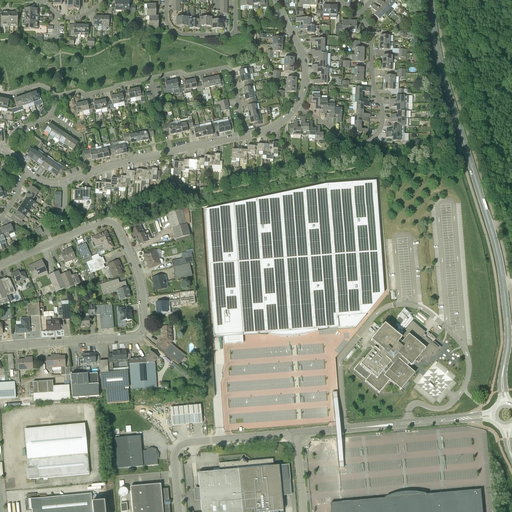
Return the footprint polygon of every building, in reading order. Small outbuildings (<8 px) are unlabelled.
[(390,9),(384,4),(380,0),(378,0),(377,2),(381,7),(379,9),(384,14),(390,9)] [(395,3),(391,0),(385,0),(386,1),(384,4),(390,9),(395,3)] [(122,11),(122,2),(115,2),(115,5),(111,5),(111,12),(115,13),(115,11),(122,11)] [(132,13),(132,5),(129,5),(129,2),(122,2),(122,11),(128,11),(128,13),(132,13)] [(330,15),(330,6),(323,5),(323,11),(320,11),(319,18),(322,18),(322,15),(330,15)] [(384,14),(379,9),(374,5),(371,8),(376,13),(374,15),(379,20),(384,14)] [(101,17),(101,30),(106,30),(106,28),(109,28),(109,23),(112,23),(112,16),(108,16),(108,17),(101,17)] [(300,26),(314,26),(310,26),(310,18),(296,18),(296,22),(303,22),(303,25),(300,25),(300,26)] [(217,20),(217,29),(223,29),(223,27),(227,27),(227,21),(223,21),(223,20),(217,20)] [(349,30),(349,21),(343,21),(342,25),(339,25),(339,32),(342,32),(342,30),(349,30)] [(349,21),(349,30),(355,30),(355,33),(360,33),(360,27),(356,26),(356,22),(349,21)] [(282,52),(282,45),(272,45),(272,51),(267,51),(266,54),(273,55),(273,52),(282,52)] [(360,48),(360,45),(353,45),(353,49),(355,49),(355,55),(364,55),(364,48),(360,48)] [(324,54),(325,46),(317,46),(317,50),(310,50),(310,54),(312,54),(326,54),(324,54)] [(326,69),(326,61),(319,61),(318,65),(312,65),(311,69),(313,69),(328,69),(326,69)] [(252,68),(249,69),(248,66),(241,68),(241,70),(238,71),(240,77),(249,75),(253,74),(252,68)] [(245,85),(252,83),(252,80),(250,81),(249,75),(240,77),(241,83),(244,82),(245,85)] [(213,78),(215,86),(220,85),(221,87),(224,86),(222,78),(219,79),(219,76),(213,78)] [(327,84),(327,76),(320,76),(320,80),(313,80),(313,84),(327,84)] [(203,89),(209,87),(207,79),(201,80),(201,83),(199,83),(200,91),(203,91),(203,89)] [(182,93),(180,85),(178,86),(177,80),(171,81),(173,90),(173,93),(174,94),(179,93),(180,94),(182,93)] [(200,91),(199,83),(196,84),(195,80),(189,81),(191,89),(197,88),(198,92),(200,91)] [(168,95),(173,93),(173,90),(171,81),(165,83),(165,85),(162,86),(164,93),(167,93),(168,95)] [(192,93),(191,89),(189,81),(183,82),(183,85),(180,85),(182,93),(184,93),(184,94),(192,93)] [(244,95),(252,93),(251,87),(253,86),(252,83),(245,85),(245,88),(243,89),(244,95)] [(133,90),(135,98),(140,97),(141,102),(145,102),(142,88),(140,89),(139,88),(133,90)] [(129,99),(135,98),(133,90),(127,91),(128,95),(126,96),(127,104),(130,103),(129,99)] [(41,100),(39,101),(36,93),(36,92),(30,94),(33,103),(34,103),(34,106),(38,106),(39,105),(42,103),(41,100)] [(248,103),(256,101),(256,98),(254,98),(252,93),(244,95),(245,100),(248,100),(248,103)] [(28,105),(33,103),(30,94),(25,96),(28,105)] [(127,104),(126,96),(123,97),(122,94),(116,95),(118,104),(124,103),(125,107),(128,106),(127,104)] [(112,105),(118,104),(116,95),(110,97),(111,101),(108,102),(110,110),(113,109),(112,105)] [(319,110),(319,107),(319,100),(320,96),(309,95),(307,102),(308,104),(314,104),(314,102),(315,102),(315,109),(319,110)] [(362,99),(362,95),(355,95),(351,95),(351,103),(355,103),(369,103),(369,99),(362,99)] [(22,107),(28,105),(25,96),(19,98),(22,107)] [(17,109),(22,107),(19,98),(14,100),(17,109)] [(110,110),(108,102),(106,102),(105,100),(99,101),(101,110),(107,108),(107,110),(110,110)] [(101,112),(101,110),(99,101),(93,103),(94,105),(91,106),(93,114),(96,113),(101,112)] [(248,112),(256,110),(255,104),(257,104),(256,101),(248,103),(249,106),(246,106),(248,112)] [(93,114),(91,106),(88,106),(87,102),(81,103),(83,112),(89,110),(90,114),(93,114)] [(77,113),(83,112),(81,103),(75,105),(76,107),(73,108),(74,115),(78,115),(77,113)] [(397,111),(404,111),(405,111),(407,111),(407,104),(404,104),(404,103),(390,103),(390,107),(396,108),(396,111),(397,111)] [(363,114),(363,110),(356,110),(356,118),(368,118),(370,118),(370,114),(363,114)] [(258,116),(249,118),(250,124),(253,123),(253,126),(261,124),(261,121),(260,116),(258,116)] [(187,129),(190,128),(189,120),(180,122),(180,124),(182,133),(188,132),(187,129)] [(199,125),(193,126),(192,120),(189,120),(190,128),(193,128),(195,138),(201,137),(199,129),(199,125)] [(223,124),(224,132),(231,131),(230,128),(233,128),(231,120),(228,121),(229,122),(223,124)] [(180,124),(180,122),(179,121),(173,122),(176,134),(182,133),(180,124)] [(300,135),(301,128),(297,128),(297,121),(293,121),(293,125),(290,125),(289,134),(293,134),(293,135),(296,135),(296,139),(300,139),(300,135)] [(168,125),(165,125),(167,133),(169,132),(170,135),(176,134),(173,122),(168,123),(168,125)] [(215,131),(214,124),(211,124),(210,123),(204,124),(205,127),(207,136),(213,135),(213,132),(215,131)] [(224,132),(223,124),(217,125),(217,123),(214,124),(215,131),(218,131),(218,133),(224,132)] [(42,129),(45,131),(49,134),(54,127),(49,124),(48,126),(45,125),(42,129)] [(358,135),(358,133),(368,133),(368,129),(361,129),(361,125),(354,125),(354,133),(354,135),(355,136),(357,136),(358,135)] [(316,129),(315,139),(315,140),(319,140),(318,143),(321,145),(324,143),(325,133),(319,133),(320,126),(316,126),(316,129)] [(54,137),(59,130),(54,127),(49,134),(54,137)] [(148,137),(151,137),(149,129),(146,129),(147,131),(141,133),(142,141),(148,140),(148,137)] [(59,141),(64,133),(59,130),(54,137),(59,141)] [(63,144),(68,137),(64,133),(59,141),(63,144)] [(137,142),(135,134),(129,135),(129,133),(125,134),(127,142),(130,141),(130,144),(137,142)] [(404,134),(400,133),(386,133),(386,137),(392,137),(392,141),(400,141),(404,141),(404,134)] [(66,149),(68,147),(73,140),(68,137),(63,144),(64,144),(62,147),(66,149)] [(73,140),(68,147),(73,150),(78,143),(73,140)] [(270,154),(270,142),(268,142),(268,145),(263,144),(262,152),(263,152),(262,156),(266,156),(266,159),(270,159),(270,154)] [(270,154),(270,159),(273,159),(273,154),(278,154),(278,143),(272,143),(272,142),(270,142),(270,154)] [(254,155),(255,144),(253,144),(253,146),(247,146),(247,150),(247,153),(251,153),(251,155),(254,155)] [(262,152),(263,144),(255,144),(254,155),(258,156),(258,151),(262,152)] [(121,155),(119,146),(113,147),(113,145),(110,146),(111,154),(114,153),(115,156),(121,155)] [(109,154),(111,154),(110,146),(107,146),(107,147),(104,148),(103,146),(101,147),(103,158),(109,157),(109,154)] [(97,160),(103,158),(101,147),(95,148),(97,160)] [(239,159),(240,147),(237,147),(237,149),(232,149),(231,161),(235,161),(235,159),(239,159)] [(32,160),(37,153),(30,148),(26,153),(29,154),(27,156),(32,160)] [(89,150),(86,151),(88,159),(91,158),(91,161),(97,160),(95,148),(90,149),(89,150)] [(36,163),(41,156),(37,153),(32,160),(36,163)] [(212,165),(212,153),(210,153),(210,156),(204,156),(204,159),(204,163),(208,163),(208,165),(212,165)] [(212,153),(212,165),(215,166),(219,166),(219,162),(220,154),(212,153)] [(41,166),(46,159),(41,156),(36,163),(41,166)] [(196,170),(197,158),(195,158),(194,161),(189,160),(189,168),(189,170),(192,171),(193,170),(196,170)] [(204,159),(197,158),(196,170),(200,170),(200,166),(204,166),(204,163),(204,159)] [(46,170),(51,162),(46,159),(41,166),(46,170)] [(181,171),(181,160),(179,160),(179,162),(174,162),(173,172),(177,172),(177,171),(181,171)] [(189,168),(189,160),(181,160),(181,171),(185,172),(185,170),(189,170),(189,168)] [(51,173),(55,166),(51,162),(46,170),(51,173)] [(60,175),(63,171),(65,168),(62,166),(60,169),(55,166),(51,173),(55,176),(57,173),(60,175)] [(149,180),(150,168),(147,168),(147,170),(142,170),(141,177),(141,181),(146,182),(146,179),(149,180)] [(160,178),(160,172),(157,172),(157,169),(150,168),(149,180),(157,180),(157,177),(160,178)] [(134,181),(134,170),(132,169),(132,172),(126,172),(126,177),(126,179),(130,179),(130,181),(134,181)] [(141,177),(142,170),(134,170),(134,181),(137,181),(137,177),(141,177)] [(118,188),(119,176),(116,176),(116,179),(111,178),(110,183),(110,186),(111,186),(114,186),(114,187),(118,188)] [(126,177),(119,176),(118,188),(125,188),(126,179),(126,177)] [(103,192),(103,181),(101,181),(100,183),(95,182),(95,190),(99,190),(99,192),(103,192)] [(224,337),(242,335),(268,334),(268,335),(271,335),(273,336),(275,336),(277,336),(280,337),(284,337),(287,337),(290,337),(294,337),(295,337),(299,336),(304,335),(308,334),(313,333),(317,331),(317,330),(337,329),(337,330),(355,328),(384,293),(376,181),(325,185),(205,210),(214,337),(224,337)] [(28,191),(35,196),(39,191),(31,186),(28,191)] [(89,198),(90,189),(83,189),(83,188),(79,188),(78,190),(74,190),(74,201),(74,203),(78,203),(78,201),(83,201),(83,200),(89,200),(89,198)] [(32,201),(35,196),(28,191),(25,196),(27,197),(32,201)] [(34,202),(32,201),(27,197),(25,196),(27,197),(24,202),(31,207),(34,202)] [(28,212),(31,207),(24,202),(20,207),(28,212)] [(25,217),(28,212),(20,207),(17,211),(25,217)] [(190,235),(187,225),(190,224),(189,214),(187,208),(182,209),(167,214),(171,229),(172,229),(175,240),(190,235)] [(21,221),(25,217),(17,211),(15,215),(14,214),(12,215),(17,218),(21,221)] [(5,227),(9,235),(14,233),(11,225),(5,227)] [(4,237),(9,235),(5,227),(0,228),(0,229),(1,231),(3,237),(4,237),(5,240),(4,237)] [(142,233),(139,227),(131,230),(134,237),(135,236),(139,245),(148,241),(147,241),(151,239),(148,231),(144,233),(144,232),(142,233)] [(113,247),(106,232),(92,238),(96,246),(103,242),(107,250),(113,247)] [(77,249),(82,262),(91,258),(92,258),(86,245),(77,249)] [(72,260),(76,258),(71,248),(67,250),(68,251),(61,254),(64,262),(65,263),(65,264),(67,265),(69,264),(69,263),(68,260),(71,259),(72,260)] [(157,256),(155,250),(144,255),(149,269),(162,264),(158,256),(157,256)] [(100,259),(100,257),(92,260),(86,263),(87,264),(85,264),(86,266),(85,266),(90,279),(94,278),(92,273),(104,267),(103,264),(105,264),(102,258),(100,259)] [(192,257),(182,259),(179,259),(180,266),(189,264),(194,263),(192,257)] [(110,279),(115,277),(122,274),(119,266),(120,265),(118,260),(108,265),(110,270),(107,271),(110,279)] [(40,276),(47,273),(42,261),(37,263),(37,264),(28,268),(32,276),(39,273),(40,276)] [(180,266),(173,267),(175,280),(192,276),(189,264),(180,266)] [(20,274),(18,271),(13,274),(17,283),(17,285),(17,286),(19,286),(18,287),(21,288),(22,285),(25,284),(24,282),(23,282),(22,281),(27,279),(24,272),(20,274)] [(66,289),(60,276),(58,271),(48,276),(55,292),(66,289)] [(60,276),(66,289),(67,292),(78,287),(77,285),(80,283),(76,275),(71,277),(69,272),(60,276)] [(155,291),(166,288),(163,276),(152,278),(155,291)] [(0,279),(0,280),(7,296),(15,292),(9,279),(8,279),(7,278),(6,279),(5,278),(2,279),(1,279),(0,279)] [(7,296),(0,280),(0,304),(9,302),(7,298),(7,296)] [(108,282),(101,285),(100,285),(103,295),(117,291),(120,301),(130,298),(127,287),(125,282),(119,283),(118,280),(108,282)] [(195,304),(194,291),(179,293),(180,300),(181,305),(195,304)] [(170,313),(169,302),(166,302),(157,303),(158,306),(156,306),(157,313),(158,313),(158,314),(161,313),(163,313),(163,314),(169,314),(170,313)] [(28,317),(40,316),(39,303),(27,304),(28,317)] [(62,320),(69,320),(68,305),(61,305),(62,320)] [(95,306),(95,315),(100,315),(101,329),(114,328),(112,313),(111,305),(95,306)] [(124,311),(124,308),(118,308),(118,312),(120,312),(121,321),(132,320),(131,310),(124,311)] [(1,320),(12,320),(11,309),(0,310),(1,320)] [(80,327),(86,327),(86,326),(90,326),(89,317),(85,317),(85,318),(81,318),(81,322),(80,322),(80,327)] [(16,334),(30,333),(29,318),(21,319),(21,325),(15,325),(16,334)] [(47,331),(53,331),(53,329),(60,328),(59,320),(51,321),(51,322),(46,323),(47,331)] [(370,341),(367,344),(370,347),(371,346),(373,349),(364,359),(363,358),(353,370),(366,380),(365,381),(379,393),(380,392),(389,381),(400,390),(402,389),(407,382),(415,373),(407,367),(409,365),(411,366),(415,361),(418,363),(423,357),(427,361),(433,354),(434,355),(440,348),(433,342),(436,339),(428,333),(426,336),(424,334),(425,332),(412,322),(405,330),(406,332),(405,333),(404,332),(401,336),(402,337),(401,338),(384,324),(381,328),(370,341)] [(185,362),(187,359),(185,357),(170,344),(172,341),(171,327),(161,328),(162,338),(157,344),(158,345),(156,347),(178,365),(183,360),(185,362)] [(109,363),(116,362),(116,361),(126,360),(126,351),(116,351),(116,352),(112,353),(112,355),(108,355),(109,363)] [(144,359),(129,360),(130,365),(155,364),(154,363),(158,358),(150,351),(144,359)] [(88,354),(88,353),(82,354),(83,360),(84,360),(84,363),(95,362),(95,354),(88,354)] [(61,376),(65,376),(70,375),(69,367),(65,368),(65,367),(64,356),(56,357),(56,356),(51,356),(51,358),(46,358),(46,368),(51,374),(52,374),(52,368),(61,367),(61,376)] [(33,369),(32,357),(28,358),(28,359),(18,360),(18,368),(25,368),(25,370),(33,369)] [(107,361),(99,361),(101,390),(106,389),(107,404),(129,402),(128,391),(123,391),(123,388),(129,387),(127,371),(108,372),(107,361)] [(185,376),(187,376),(188,375),(186,373),(173,362),(171,365),(185,376)] [(130,365),(131,389),(156,388),(155,364),(130,365)] [(99,397),(97,373),(87,374),(84,374),(82,374),(70,375),(71,381),(71,391),(72,391),(72,398),(99,397)] [(53,394),(52,381),(33,382),(33,388),(33,394),(33,395),(53,394)] [(0,399),(15,398),(14,382),(0,382),(0,399)] [(172,426),(202,423),(200,405),(170,408),(172,426)] [(29,480),(89,474),(85,424),(24,429),(29,480)] [(159,454),(158,453),(156,453),(156,450),(156,449),(154,448),(153,448),(152,448),(150,448),(148,449),(147,450),(146,451),(141,451),(140,436),(114,438),(117,469),(158,465),(157,460),(158,459),(159,457),(159,456),(159,455),(159,454)] [(200,501),(201,511),(283,511),(282,496),(291,495),(290,480),(289,465),(279,466),(274,466),(273,459),(248,461),(247,463),(241,458),(239,461),(219,463),(220,468),(220,471),(212,472),(198,473),(199,488),(200,501)] [(161,489),(160,484),(130,487),(132,511),(169,511),(168,488),(161,489)] [(483,511),(481,490),(427,495),(427,494),(423,493),(419,492),(420,495),(392,498),(392,495),(389,496),(385,498),(331,503),(331,511),(483,511)] [(120,491),(120,499),(128,499),(128,491),(120,491)] [(105,511),(104,501),(92,502),(91,494),(36,499),(36,494),(27,495),(28,500),(25,500),(26,511),(32,511),(105,511)]
